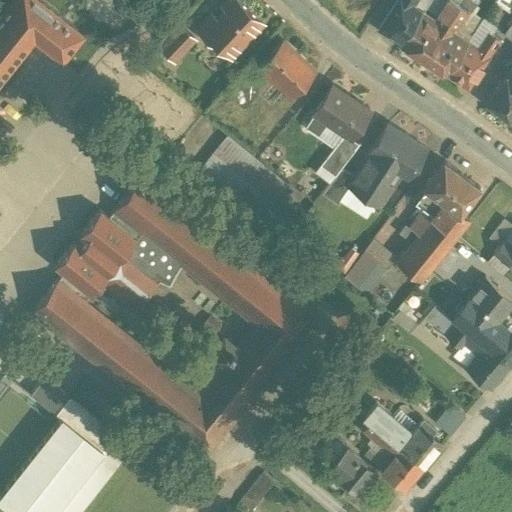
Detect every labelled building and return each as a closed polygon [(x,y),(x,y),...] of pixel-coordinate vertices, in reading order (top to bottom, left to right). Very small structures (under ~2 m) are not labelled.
[(0,78),(33,37),(61,59),(82,32),(66,19),(42,0),(8,0),(0,10),(0,78)] [(263,22),(240,0),(226,0),(221,6),(225,10),(217,18),(212,13),(196,30),(215,48),(217,45),(230,57),(243,43),(240,40),(247,33),(250,36),(263,22)] [(405,0),(396,0),(378,28),(400,43),(422,11),(412,4),(405,0)] [(454,0),(445,0),(436,14),(440,17),(437,21),(444,25),(459,3),(454,0)] [(459,3),(444,25),(450,29),(453,25),(457,28),(469,10),(459,3)] [(422,11),(400,43),(423,57),(444,25),(437,21),(422,11)] [(466,40),(445,72),(467,87),(500,38),(488,30),(492,23),(482,17),(466,40)] [(182,25),(160,48),(173,60),(195,37),(182,25)] [(444,25),(423,57),(445,72),(466,40),(450,29),(444,25)] [(259,62),(252,56),(230,81),(251,99),(271,76),(291,95),(315,70),(282,39),(259,62)] [(511,65),(485,101),(508,118),(509,117),(508,117),(509,116),(511,111),(511,65)] [(369,109),(332,84),(313,112),(351,137),(369,109)] [(388,122),(369,151),(368,151),(353,174),(348,182),(349,182),(380,202),(391,185),(383,180),(392,167),(406,176),(425,146),(388,122)] [(340,137),(320,163),(334,174),(340,166),(355,147),(340,137)] [(418,232),(396,260),(420,278),(469,218),(460,212),(480,186),(442,158),(412,198),(433,214),(430,217),(421,210),(409,225),(418,232)] [(334,174),(321,192),(337,202),(349,182),(348,182),(353,174),(340,166),(334,174)] [(84,241),(81,245),(73,239),(54,263),(63,270),(32,307),(206,447),(312,316),(138,176),(108,214),(99,207),(80,231),(87,237),(84,241)] [(511,257),(511,243),(504,238),(493,252),(507,264),(511,257)] [(363,249),(344,275),(365,292),(384,267),(363,249)] [(511,297),(511,295),(485,274),(468,294),(495,317),(511,297)] [(480,311),(469,301),(455,319),(456,320),(483,343),(491,334),(473,319),(480,311)] [(455,319),(434,302),(423,315),(445,333),(456,320),(455,319)] [(417,322),(400,308),(392,317),(409,331),(417,322)] [(456,320),(445,333),(460,345),(463,341),(476,351),(483,343),(456,320)] [(491,334),(483,343),(508,363),(511,357),(511,329),(501,321),(491,334)] [(476,351),(465,365),(490,385),(508,363),(483,343),(476,351)] [(43,375),(29,392),(55,412),(68,395),(43,375)] [(76,511),(130,444),(68,395),(55,412),(59,416),(60,414),(102,447),(50,511),(76,511)] [(410,429),(376,400),(363,414),(369,419),(424,465),(442,443),(430,433),(435,427),(422,416),(410,429)] [(4,486),(0,490),(0,498),(17,511),(50,511),(102,447),(60,414),(59,416),(54,422),(4,486)] [(424,465),(369,419),(362,428),(391,453),(380,466),(405,487),(424,465)] [(376,470),(345,444),(327,465),(348,483),(358,492),(360,490),(376,470)] [(264,470),(240,499),(251,508),(274,479),(264,470)] [(368,498),(360,490),(358,492),(348,483),(340,492),(354,503),(360,508),(368,498)]
